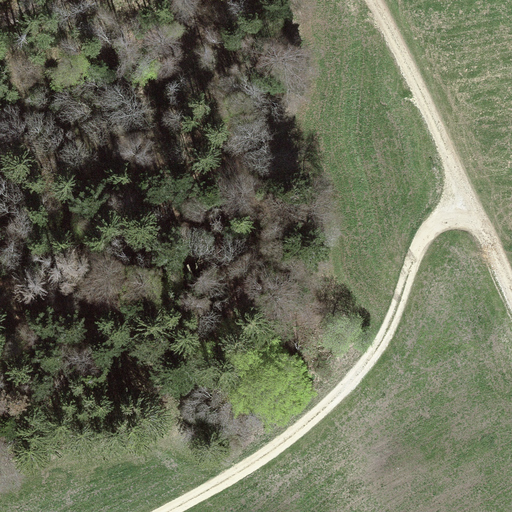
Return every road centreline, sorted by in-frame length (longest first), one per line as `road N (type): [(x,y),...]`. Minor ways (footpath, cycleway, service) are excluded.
road 1 (track): [(175,511),(311,431),(390,332),(433,226),(474,215)]
road 2 (track): [(368,0),(511,293)]
